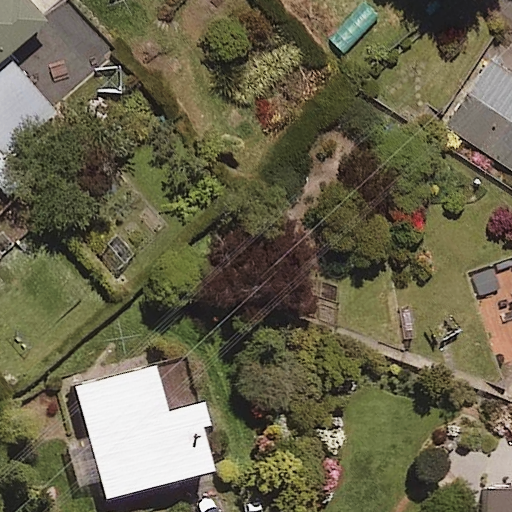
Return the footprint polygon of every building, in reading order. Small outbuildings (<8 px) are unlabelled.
[(34,0),(0,0),(0,48),(44,10),(34,0)] [(511,64),(489,49),(441,120),(511,167),(511,64)] [(54,107),(15,63),(0,76),(0,150),(1,152),(54,107)] [(190,420),(198,418),(191,393),(159,402),(148,361),(70,383),(101,495),(203,466),(190,420)] [(511,511),(511,479),(476,481),(477,511),(511,511)]
